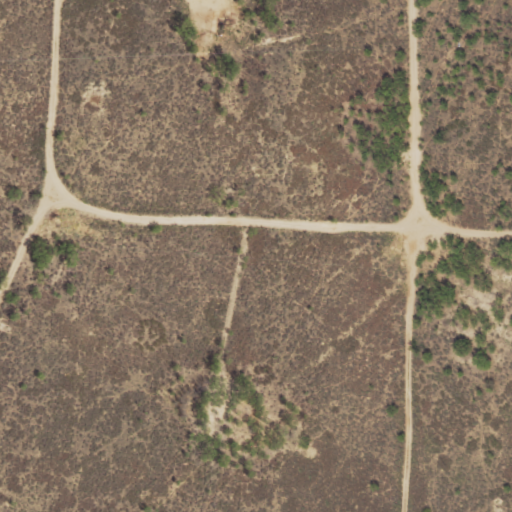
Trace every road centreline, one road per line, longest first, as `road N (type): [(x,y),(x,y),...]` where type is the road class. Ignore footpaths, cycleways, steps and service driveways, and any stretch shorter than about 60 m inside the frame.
road 1 (track): [(106,0),(122,224),(81,511),(41,305),(122,224),(511,242)]
road 2 (track): [(453,511),(464,240),(453,0)]
